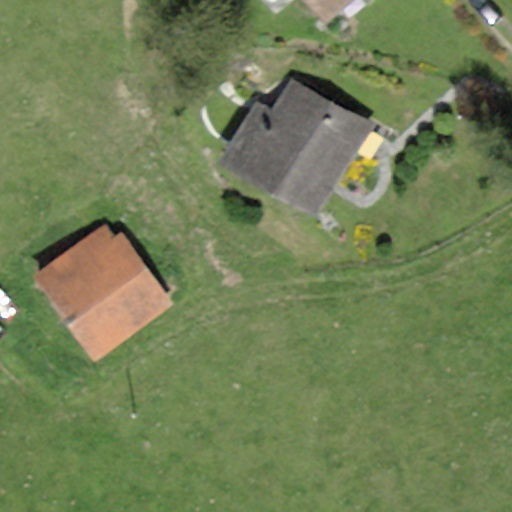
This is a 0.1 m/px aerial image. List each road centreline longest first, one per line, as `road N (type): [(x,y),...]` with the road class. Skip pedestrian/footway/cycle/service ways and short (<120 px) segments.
road 1 (track): [(127,380),(220,314),(293,292),(428,278),(511,236)]
road 2 (track): [(127,380),(15,511)]
